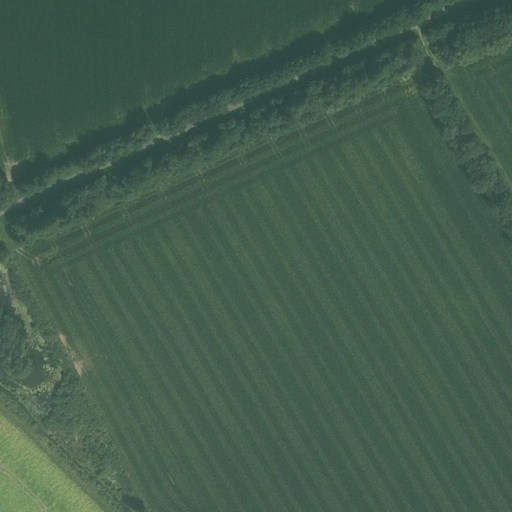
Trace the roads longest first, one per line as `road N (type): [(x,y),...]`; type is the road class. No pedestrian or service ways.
road 1 (residential): [(469,0),(0,211)]
road 2 (track): [(417,23),(511,183)]
